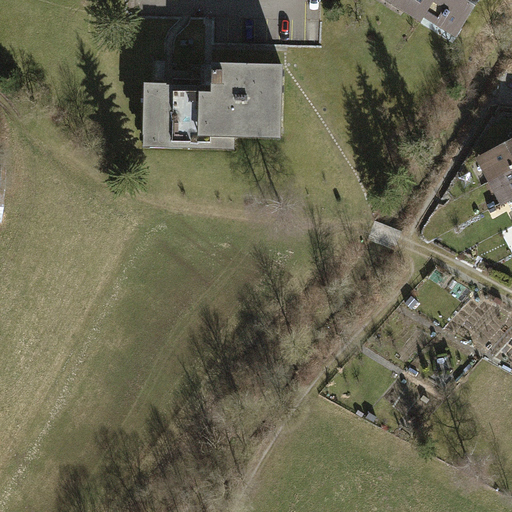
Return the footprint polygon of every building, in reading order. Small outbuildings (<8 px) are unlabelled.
[(382,0),(420,23),(423,18),(456,38),(479,0),(382,0)] [(212,89),(147,87),(145,149),(236,152),(237,139),(281,141),(284,68),(213,66),(213,74),(212,89)] [(511,139),(476,158),(487,180),(511,167),(511,139)] [(511,167),(487,180),(499,202),(511,195),(511,167)] [(405,304),(411,309),(418,301),(412,296),(405,304)] [(450,355),(434,357),(436,372),(452,370),(450,355)] [(369,412),(366,418),(374,422),(377,417),(369,412)]
